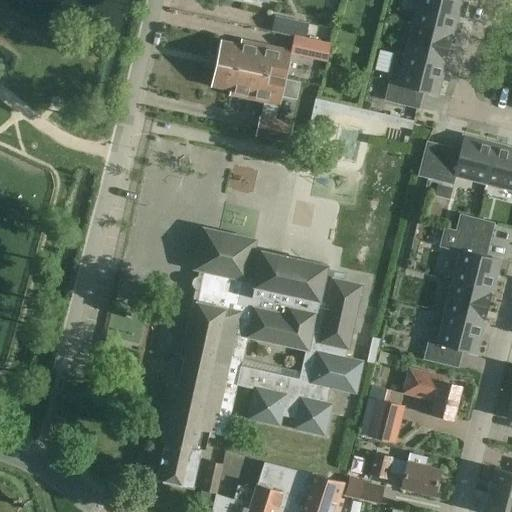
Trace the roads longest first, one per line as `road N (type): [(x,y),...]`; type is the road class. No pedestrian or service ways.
road 1 (residential): [(61,375),(155,0)]
road 2 (residential): [(457,511),(511,296)]
road 3 (residential): [(485,0),(459,105),(511,119)]
road 4 (tertiary): [(116,511),(35,460),(0,448)]
